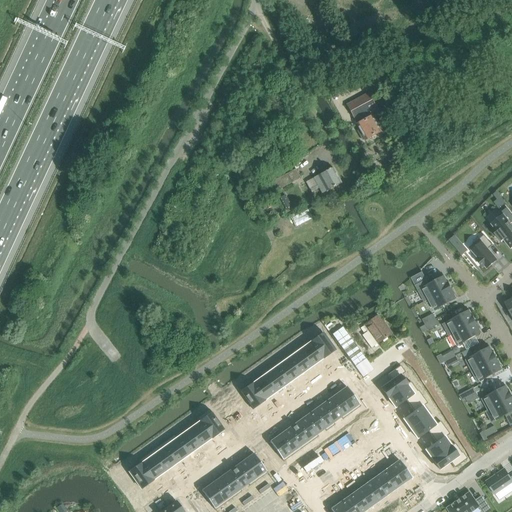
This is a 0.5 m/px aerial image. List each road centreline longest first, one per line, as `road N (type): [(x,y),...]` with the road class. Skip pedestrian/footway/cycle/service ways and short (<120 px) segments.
road 1 (unclassified): [(91,323),(94,303),(256,0)]
road 2 (residential): [(186,484),(349,371),(439,495)]
road 3 (motorway): [(0,228),(106,0)]
road 4 (motorway): [(70,0),(0,146)]
